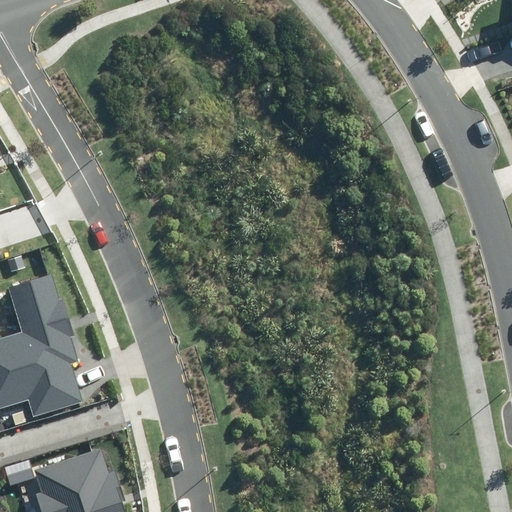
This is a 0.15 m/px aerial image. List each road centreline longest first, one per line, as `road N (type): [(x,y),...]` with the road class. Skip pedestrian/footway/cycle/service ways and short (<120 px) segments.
road 1 (residential): [(195,511),(174,393),(58,120),(0,30)]
road 2 (residential): [(366,0),(447,109),(496,228),(511,296)]
